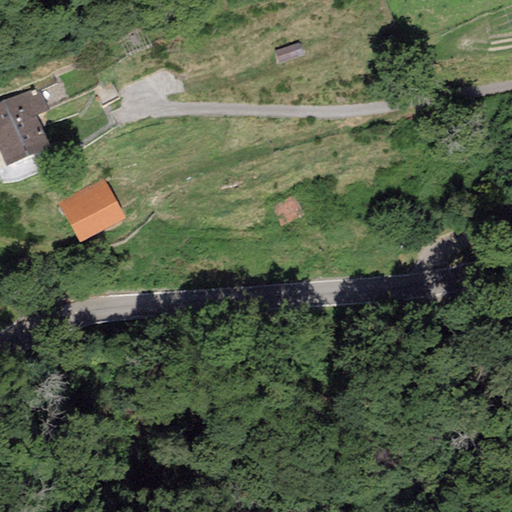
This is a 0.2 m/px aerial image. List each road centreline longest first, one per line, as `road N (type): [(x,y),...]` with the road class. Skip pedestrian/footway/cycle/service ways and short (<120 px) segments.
road 1 (tertiary): [(0,346),(52,317),(89,310),(414,286)]
road 2 (residential): [(136,111),(344,111),(511,85)]
road 3 (residential): [(511,209),(444,248),(414,286)]
